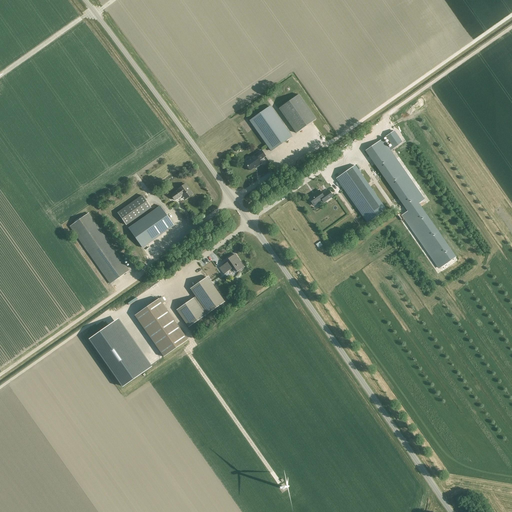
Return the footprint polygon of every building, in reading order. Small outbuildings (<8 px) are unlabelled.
[(316,119),(298,95),(279,109),(296,133),(316,119)] [(270,107),(250,121),(271,151),(291,137),(270,107)] [(392,146),(400,140),(394,131),(386,137),(392,146)] [(365,151),(401,202),(412,195),(376,143),(365,151)] [(251,159),(245,163),(250,171),(257,166),(258,167),(261,164),(259,161),(265,156),(261,151),(250,158),(251,159)] [(355,165),(352,167),(336,179),(367,223),(386,209),(355,165)] [(192,194),(185,184),(178,189),(178,190),(171,195),(174,201),(175,200),(177,199),(184,194),(187,198),(192,194)] [(332,196),(328,191),(325,193),(325,194),(322,196),(319,191),(314,194),(314,195),(313,196),(312,195),(308,198),(313,205),(319,201),(319,202),(322,200),(324,202),(332,196)] [(117,213),(126,225),(151,208),(142,196),(117,213)] [(160,206),(128,229),(142,248),(174,225),(160,206)] [(70,226),(110,284),(129,271),(89,213),(70,226)] [(244,267),(235,254),(228,259),(229,261),(228,263),(227,262),(223,265),(224,266),(220,269),(220,268),(220,269),(224,274),(234,267),(234,268),(235,268),(238,272),(244,267)] [(207,313),(224,302),(207,278),(191,289),(207,313)] [(134,316),(163,357),(188,340),(159,299),(134,316)] [(188,327),(205,315),(193,299),(177,310),(188,327)] [(122,386),(143,372),(109,323),(88,338),(122,386)]
